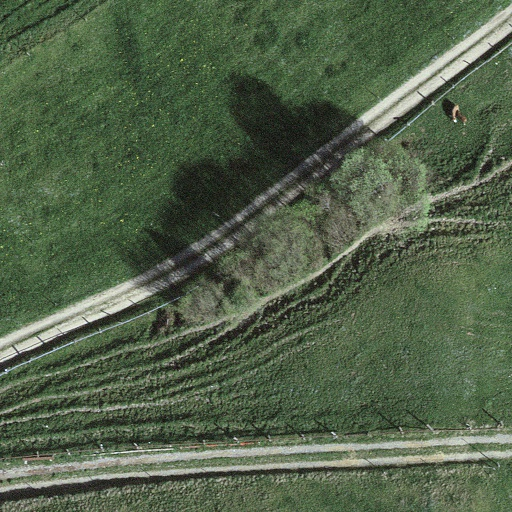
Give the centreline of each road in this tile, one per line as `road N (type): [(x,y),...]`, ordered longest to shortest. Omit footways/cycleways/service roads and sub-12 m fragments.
road 1 (track): [(511,29),(139,306),(0,369)]
road 2 (track): [(0,485),(511,456)]
